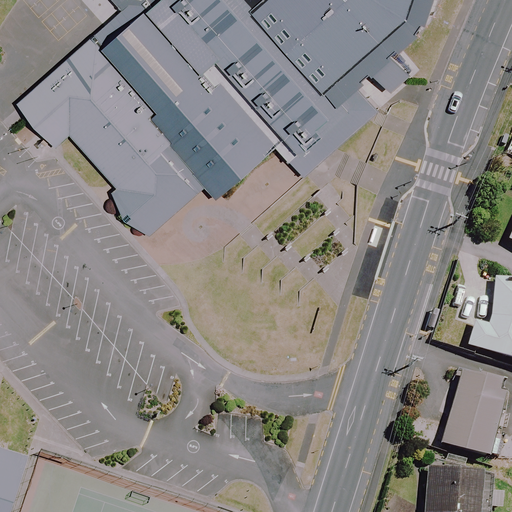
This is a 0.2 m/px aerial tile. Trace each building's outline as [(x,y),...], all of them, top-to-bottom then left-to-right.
[(406,19),(413,5),(414,0),(152,0),(21,101),(60,145),(74,133),(120,186),(116,190),(154,234),(211,185),(222,197),(282,144),(309,176),(378,113),(343,74),(406,19)] [(511,281),(494,279),(487,328),(472,323),(465,350),(511,363),(511,281)] [(505,387),(458,374),(438,447),(485,460),(493,431),(500,406),(505,387)] [(0,511),(9,511),(26,460),(0,451),(0,511)] [(490,477),(427,471),(422,511),(488,511),(489,511),(496,511),(498,511),(500,495),(488,494),(490,477)]
